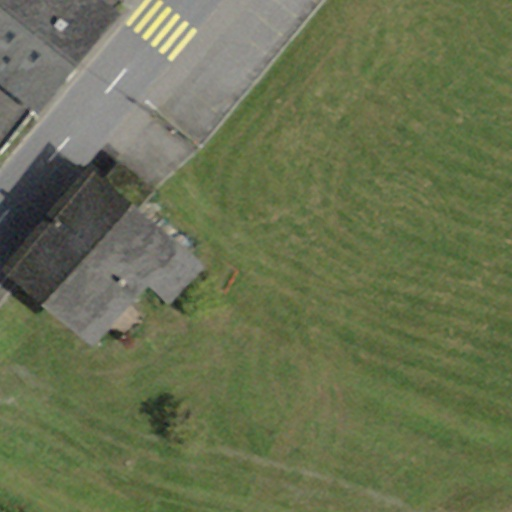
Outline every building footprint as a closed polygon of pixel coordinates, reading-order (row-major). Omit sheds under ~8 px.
[(0,0),(0,3),(75,67),(110,25),(80,0),(0,0)] [(0,154),(75,67),(0,3),(0,154)] [(127,171),(121,165),(104,184),(110,189),(127,171)] [(97,177),(17,264),(54,298),(133,212),(135,214),(153,195),(127,171),(110,189),(104,184),(97,177)] [(169,303),(198,272),(135,214),(133,212),(54,298),(92,333),(142,278),(169,303)]
